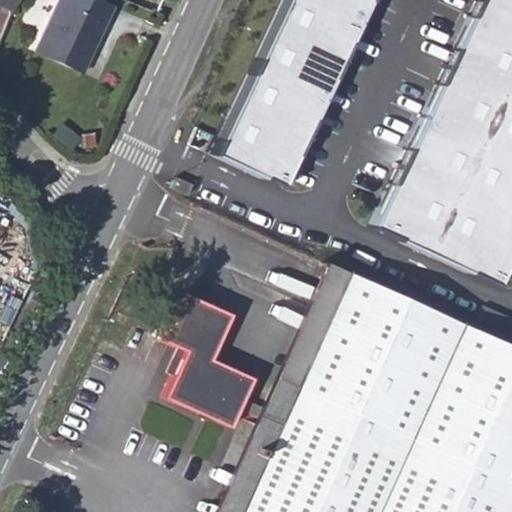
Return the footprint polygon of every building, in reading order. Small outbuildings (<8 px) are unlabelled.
[(41,26),(52,0),(34,0),(26,19),(41,26)] [(53,0),(31,51),(79,72),(108,5),(98,0),(53,0)] [(284,0),(216,150),(286,181),(364,0),(284,0)] [(511,0),(476,0),(372,221),(465,268),(496,282),(511,247),(511,0)] [(321,262),(254,404),(277,415),(342,271),(321,262)] [(233,406),(251,414),(272,424),(267,436),(262,449),(260,449),(257,447),(257,446),(255,444),(250,442),(247,451),(254,454),(256,452),(257,453),(259,455),(232,511),(511,511),(511,349),(342,271),(277,415),(254,404),(238,396),(246,376),(205,357),(224,313),(181,292),(168,319),(160,338),(173,344),(182,348),(177,360),(171,357),(165,368),(169,371),(170,371),(161,392),(160,394),(226,423),(231,412),(233,406)] [(167,355),(171,357),(177,360),(182,348),(173,344),(167,355)] [(232,511),(259,455),(257,453),(256,452),(254,454),(247,451),(250,442),(255,444),(257,446),(257,447),(260,449),(262,449),(267,436),(272,424),(251,414),(205,511),(232,511)]
